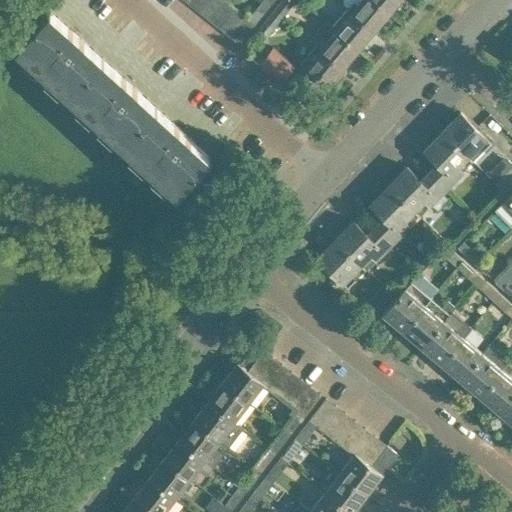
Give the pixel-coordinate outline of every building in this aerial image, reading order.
[(199,12),(208,0),(191,0),(189,3),(199,12)] [(209,20),(225,0),(208,0),(199,12),(209,20)] [(219,28),(236,7),(226,0),(225,0),(209,20),(219,28)] [(283,17),(297,0),(281,0),(274,9),(283,17)] [(389,12),(374,0),(360,0),(351,11),(374,30),(389,12)] [(399,0),(374,0),(389,12),(399,0)] [(255,25),(270,6),(263,1),(249,18),(248,19),(255,25)] [(229,36),(246,16),(236,7),(219,28),(229,36)] [(103,58),(49,9),(15,47),(69,95),(103,58)] [(269,35),(283,17),(274,9),(259,28),(269,35)] [(374,30),(351,11),(335,29),(358,49),(374,30)] [(248,19),(249,18),(246,16),(229,36),(239,45),(255,25),(248,19)] [(358,49),(335,29),(325,21),(310,40),(320,48),(342,67),(358,49)] [(295,67),(273,48),(260,63),(282,82),(295,67)] [(342,67),(320,48),(304,67),(312,74),(321,82),(327,86),(342,67)] [(157,107),(103,58),(69,95),(123,144),(157,107)] [(312,74),(304,67),(303,66),(287,85),(297,92),(312,74)] [(321,82),(312,74),(297,92),(306,100),(321,82)] [(211,155),(157,107),(123,144),(177,193),(211,155)] [(488,138),(461,112),(443,131),(469,157),(488,138)] [(461,166),(469,157),(443,131),(424,149),(438,162),(429,170),(426,167),(425,167),(447,189),(465,171),(461,166)] [(511,183),(511,165),(495,182),(504,191),(511,183)] [(443,193),(447,189),(425,167),(425,168),(428,171),(421,179),(408,166),(389,184),(416,211),(426,201),(431,206),(432,205),(438,211),(449,199),(443,193)] [(407,220),(416,211),(389,184),(371,203),(384,216),(376,225),(372,221),(372,222),(394,243),(395,242),(406,254),(410,249),(399,237),(412,225),(407,220)] [(511,192),(504,200),(495,209),(511,225),(511,192)] [(377,260),(394,243),(372,222),(371,222),(375,226),(367,234),(354,220),(335,239),(362,265),(372,255),(377,260)] [(362,265),(335,239),(318,256),(344,283),(348,286),(355,279),(352,275),(362,265)] [(473,249),(467,255),(467,256),(477,264),(483,258),(473,249)] [(454,250),(447,257),(458,267),(464,260),(454,250)] [(493,266),(483,258),(477,264),(486,273),(493,266)] [(464,260),(458,267),(469,277),(475,270),(464,260)] [(403,332),(432,298),(431,297),(438,288),(420,272),(412,280),(383,314),(403,332)] [(368,301),(370,303),(378,310),(395,290),(385,281),(368,301)] [(511,283),(509,281),(503,288),(511,296),(511,283)] [(491,284),(484,291),(495,301),(501,294),(491,284)] [(511,303),(501,294),(495,301),(506,311),(511,303)] [(422,348),(453,311),(456,306),(448,300),(443,307),(432,298),(403,332),(422,348)] [(472,327),(453,311),(422,348),(442,364),(465,336),(464,336),(472,327)] [(484,353),(483,352),(465,336),(442,364),(461,380),(484,353)] [(480,396),(508,363),(489,346),(483,352),(484,353),(461,380),(480,396)] [(258,376),(273,357),(263,350),(249,369),(258,376)] [(266,386),(282,365),(273,357),(258,376),(266,381),(263,384),(266,386)] [(266,381),(258,376),(249,369),(248,370),(238,362),(223,382),(250,402),(263,384),(266,381)] [(511,365),(508,363),(480,396),(499,412),(500,411),(505,416),(511,407),(511,365)] [(275,394),(292,372),(282,365),(266,386),(274,393),(275,394)] [(281,406),(302,379),(292,372),(275,394),(274,393),(270,398),(281,406)] [(295,408),(311,387),(302,379),(281,406),(291,413),(295,408)] [(235,421),(236,420),(250,402),(223,382),(208,401),(235,421)] [(305,416),(321,395),(311,387),(295,408),(305,416)] [(320,428),(336,406),(326,398),(309,420),(317,426),(320,428)] [(229,447),(244,428),(236,420),(235,421),(208,401),(193,420),(229,447)] [(330,435),(346,414),(336,406),(320,428),(330,435)] [(291,434),(305,416),(295,408),(291,413),(293,415),(283,428),(291,434)] [(340,443),(357,422),(346,414),(330,435),(340,443)] [(229,447),(193,420),(179,439),(206,459),(214,466),(229,447)] [(303,444),(317,426),(309,420),(295,438),(303,444)] [(351,450),(367,430),(357,422),(340,443),(351,450)] [(283,428),(276,438),(283,444),(291,434),(283,428)] [(363,456),(377,438),(367,430),(351,450),(354,452),(355,450),(363,456)] [(288,463),(303,444),(295,438),(280,457),(288,463)] [(373,464),(387,446),(377,438),(363,456),(373,464)] [(191,479),(206,459),(179,439),(164,458),(191,479)] [(397,453),(387,446),(373,464),(363,456),(355,450),(354,452),(338,472),(366,494),(397,453)] [(261,472),(276,453),(268,447),(254,466),(261,472)] [(273,482),(288,463),(280,457),(266,476),(273,482)] [(191,479),(164,458),(149,477),(177,498),(191,479)] [(247,491),(261,472),(254,466),(239,485),(247,491)] [(352,511),(366,494),(338,472),(324,491),(350,511),(352,511)] [(259,501),(273,482),(266,476),(251,495),(259,501)] [(165,511),(177,498),(149,477),(135,496),(155,511),(165,511)] [(350,511),(324,491),(309,510),(311,511),(350,511)] [(232,495),(224,504),(232,510),(239,501),(232,495)] [(250,511),(259,501),(251,495),(238,511),(250,511)] [(155,511),(135,496),(121,511),(155,511)] [(311,511),(309,510),(299,502),(291,511),(311,511)]
